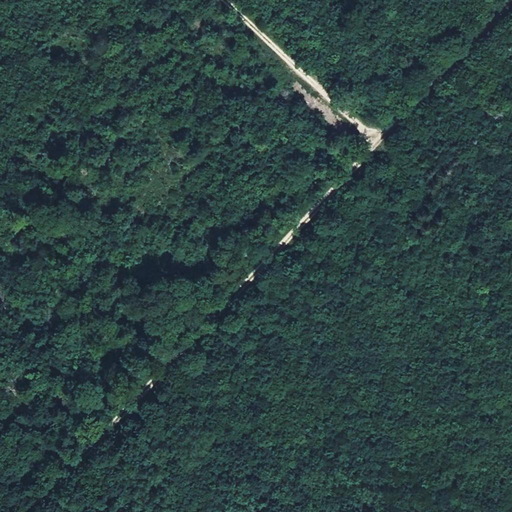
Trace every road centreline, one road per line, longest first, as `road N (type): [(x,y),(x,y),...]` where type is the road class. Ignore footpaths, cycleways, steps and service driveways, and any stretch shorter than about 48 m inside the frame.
road 1 (track): [(33,511),(376,141)]
road 2 (track): [(224,0),(376,141)]
road 3 (track): [(376,141),(511,1)]
